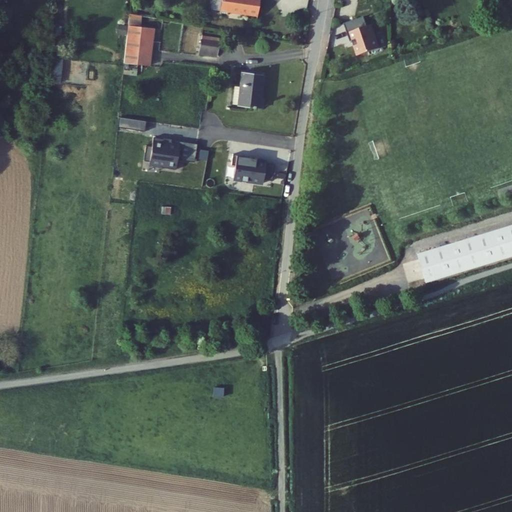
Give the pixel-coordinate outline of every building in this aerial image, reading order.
[(228,10),(257,15),(259,0),(221,0),(220,13),(228,14),(228,10)] [(368,16),(363,17),(344,25),(350,40),(356,59),(380,51),(368,16)] [(124,67),(123,70),(149,73),(152,35),(139,34),(140,26),(128,24),(124,67)] [(126,35),(127,25),(118,25),(117,34),(126,35)] [(215,53),(197,50),(195,65),(213,67),(215,53)] [(53,82),(60,83),(62,59),(55,58),(53,82)] [(233,116),(254,119),(259,87),(238,84),(236,98),(233,116)] [(230,97),(227,115),(233,116),(236,98),(230,97)] [(181,143),(152,137),(147,165),(177,170),(181,143)] [(275,161),(235,156),(231,180),(262,185),(262,180),(272,181),(275,161)] [(511,184),(496,189),(498,196),(511,191),(511,184)] [(511,257),(511,226),(417,254),(426,284),(511,257)]
